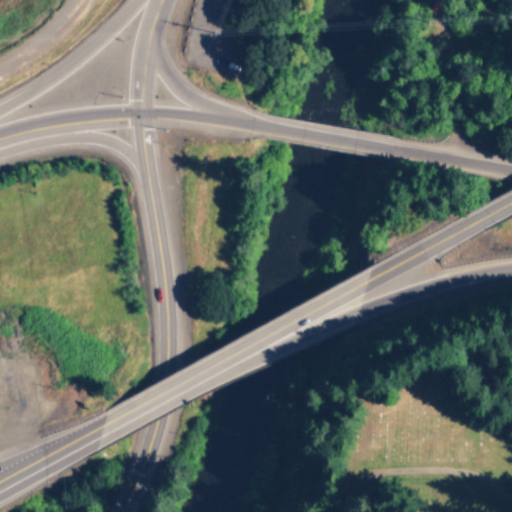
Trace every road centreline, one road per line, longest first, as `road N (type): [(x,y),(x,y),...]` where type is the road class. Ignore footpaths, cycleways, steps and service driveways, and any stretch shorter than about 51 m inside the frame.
road 1 (secondary): [(146,176),(163,371),(153,427),(119,511)]
road 2 (trunk): [(165,395),(371,282)]
road 3 (trunk): [(165,395),(361,310)]
road 4 (trunk): [(138,0),(63,70),(0,108)]
road 5 (trunk): [(361,310),(511,269)]
road 6 (trunk): [(401,151),(254,124)]
road 7 (trunk): [(23,131),(104,140),(146,176)]
road 8 (trunk): [(371,282),(487,216)]
road 9 (trunk): [(234,121),(165,76),(149,29)]
